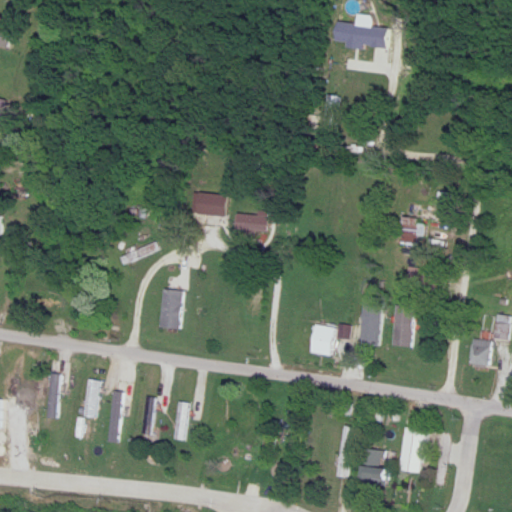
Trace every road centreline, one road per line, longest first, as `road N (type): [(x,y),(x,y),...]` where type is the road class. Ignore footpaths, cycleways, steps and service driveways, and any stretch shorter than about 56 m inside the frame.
road 1 (residential): [(511,396),(0,321)]
road 2 (residential): [(0,464),(254,493)]
road 3 (residential): [(445,511),(460,489),(472,391)]
